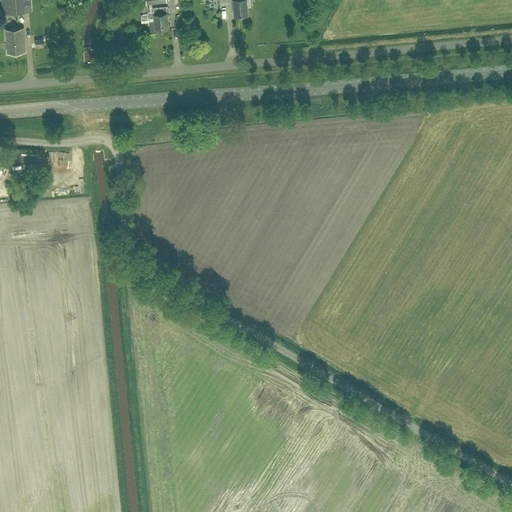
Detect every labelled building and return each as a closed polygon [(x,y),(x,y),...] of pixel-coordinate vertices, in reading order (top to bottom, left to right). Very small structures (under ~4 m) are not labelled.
[(1,0),(3,12),(24,11),(23,0),(1,0)] [(233,0),(234,15),(247,14),(246,5),(250,5),(249,0),(233,0)] [(166,5),(152,6),(154,20),(149,20),(150,31),(157,31),(157,29),(168,28),(166,5)] [(7,52),(25,51),(23,27),(5,28),(7,52)] [(0,180),(0,196),(16,195),(14,179),(0,180)]
